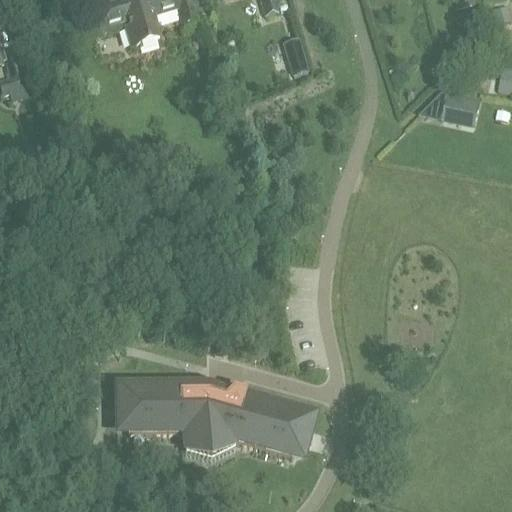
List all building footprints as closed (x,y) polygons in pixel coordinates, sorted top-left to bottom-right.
[(130,32),(126,33),(131,52),(159,44),(152,21),(177,13),(182,29),(195,25),(205,59),(218,55),(207,18),(196,21),(189,0),(153,0),(147,2),(146,0),(141,0),(94,14),(101,37),(115,33),(114,29),(128,25),(130,32)] [(278,17),(273,0),(257,0),(264,21),(278,17)] [(472,0),(452,0),(457,15),(475,9),(472,0)] [(511,26),(507,10),(492,14),(496,30),(511,26)] [(24,29),(31,55),(48,50),(40,23),(24,29)] [(493,57),(495,58),(495,59),(500,60),(500,58),(509,60),(510,50),(495,48),(493,57)] [(14,65),(4,68),(9,83),(0,86),(0,93),(2,100),(9,98),(10,101),(12,106),(27,101),(16,65),(14,65)] [(498,95),(510,98),(511,89),(511,73),(504,72),(498,95)] [(448,99),(444,122),(476,128),(480,106),(448,99)] [(66,318),(62,338),(117,347),(121,327),(66,318)] [(192,445),(209,449),(217,443),(292,464),(296,450),(303,452),(311,443),(308,431),(301,429),(305,415),(299,413),(274,407),(248,399),(235,396),(234,396),(233,396),(227,402),(225,404),(221,403),(211,400),(207,399),(207,393),(207,391),(207,390),(206,389),(205,389),(179,389),(140,389),(127,390),(127,404),(120,404),(115,414),(120,425),(128,425),(127,440),(154,440),(179,439),(183,439),(183,442),(192,445)]
